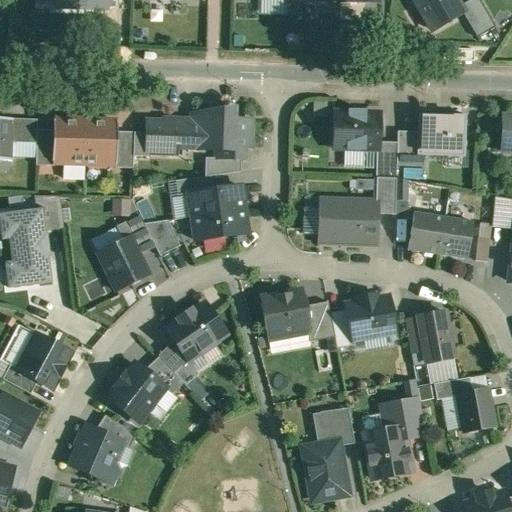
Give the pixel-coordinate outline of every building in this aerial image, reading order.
[(107,12),(107,0),(55,0),(55,11),(107,12)] [(458,0),(409,0),(430,35),(464,15),(466,14),(462,5),(458,0)] [(477,0),(470,0),(462,5),(466,14),(464,15),(476,37),(494,27),(477,0)] [(147,133),(134,133),(133,157),(148,157),(148,153),(176,154),(177,142),(192,143),(192,149),(217,150),(216,159),(206,158),(205,177),(211,176),(241,172),(241,159),(246,159),(247,147),(252,147),(253,121),(234,120),(235,109),(193,115),(193,121),(165,120),(165,122),(147,121),(147,133)] [(365,112),(350,111),(350,114),(335,113),(334,148),(348,148),(348,150),(364,151),(364,149),(377,149),(378,149),(378,142),(379,115),(365,114),(365,112)] [(467,115),(419,114),(418,132),(417,156),(425,156),(465,157),(467,115)] [(511,116),(504,117),(502,151),(511,151),(511,116)] [(13,119),(0,119),(0,161),(12,161),(13,143),(13,119)] [(25,120),(13,119),(13,143),(24,143),(25,120)] [(37,120),(25,120),(24,143),(37,144),(37,130),(37,120)] [(86,121),(54,121),(54,130),(53,162),(54,162),(85,163),(86,121)] [(118,122),(86,121),(85,163),(116,164),(117,164),(118,132),(118,122)] [(54,130),(37,130),(37,144),(36,166),(54,166),(54,162),(53,162),(54,130)] [(134,133),(118,132),(117,164),(116,164),(116,168),(133,169),(133,157),(134,133)] [(418,132),(398,132),(398,143),(397,166),(424,167),(425,156),(417,156),(418,132)] [(398,143),(378,142),(378,149),(377,149),(376,178),(377,178),(396,179),(397,166),(398,143)] [(67,167),(66,178),(88,178),(88,168),(67,167)] [(205,177),(176,181),(178,196),(189,195),(189,194),(213,190),(211,176),(205,177)] [(396,179),(377,178),(376,202),(378,202),(377,214),(395,215),(396,201),(397,179),(396,179)] [(408,181),(397,179),(396,201),(408,201),(408,181)] [(213,190),(189,194),(189,195),(193,217),(244,210),(241,186),(213,190)] [(59,197),(34,197),(35,212),(36,212),(39,233),(64,230),(59,197)] [(115,199),(114,215),(136,215),(137,200),(115,199)] [(376,202),(321,201),(320,242),(376,244),(377,214),(378,202),(376,202)] [(244,210),(193,217),(196,241),(247,234),(244,210)] [(35,212),(0,215),(0,232),(1,237),(0,237),(0,268),(4,268),(7,290),(51,285),(49,264),(42,264),(39,233),(36,212),(35,212)] [(445,218),(414,213),(408,250),(440,255),(445,218)] [(140,216),(117,227),(123,241),(131,238),(140,256),(156,248),(144,224),(140,216)] [(473,222),(445,218),(440,255),(467,260),(473,222)] [(180,246),(168,221),(144,224),(156,248),(160,256),(180,246)] [(123,241),(98,253),(117,291),(149,275),(140,256),(131,238),(123,241)] [(300,293),(261,300),(269,342),(308,334),(303,307),(300,293)] [(375,296),(358,299),(359,304),(346,306),(347,310),(353,340),(354,340),(395,332),(389,298),(376,300),(375,296)] [(328,302),(303,307),(308,334),(310,343),(335,338),(330,313),(328,302)] [(205,304),(193,313),(191,311),(178,320),(179,322),(167,330),(187,360),(188,361),(189,360),(200,352),(202,354),(215,345),(214,343),(226,335),(205,304)] [(347,310),(330,313),(335,338),(337,349),(355,345),(354,340),(353,340),(347,310)] [(445,312),(419,317),(425,352),(424,353),(426,363),(454,358),(451,342),(455,342),(452,327),(448,328),(445,312)] [(419,317),(405,319),(411,355),(424,353),(425,352),(419,317)] [(18,371),(17,372),(37,382),(51,390),(70,353),(36,336),(18,371)] [(174,372),(159,357),(144,371),(165,387),(164,388),(172,394),(184,383),(174,372)] [(187,360),(174,372),(184,383),(186,385),(199,374),(189,360),(188,361),(187,360)] [(144,371),(136,364),(127,376),(125,375),(116,386),(118,388),(109,399),(138,422),(146,412),(148,413),(159,399),(157,398),(164,388),(165,387),(144,371)] [(30,395),(37,382),(17,372),(18,371),(10,366),(2,381),(30,395)] [(470,378),(434,385),(437,400),(458,397),(457,396),(472,393),(470,378)] [(472,393),(457,396),(458,397),(464,433),(495,427),(488,390),(472,393)] [(39,414),(2,395),(0,399),(0,434),(21,446),(39,414)] [(419,400),(388,405),(392,429),(402,427),(404,439),(426,435),(419,400)] [(332,412),(339,447),(354,445),(347,409),(332,412)] [(332,412),(311,416),(317,446),(302,449),(308,485),(313,484),(316,502),(348,496),(339,447),(332,412)] [(136,435),(105,416),(96,430),(123,441),(121,445),(130,448),(136,435)] [(96,430),(89,427),(71,467),(89,474),(92,482),(119,471),(115,461),(121,445),(123,441),(96,430)] [(392,429),(377,432),(365,434),(365,436),(373,478),(373,480),(377,479),(404,474),(411,473),(409,464),(404,439),(402,427),(392,429)] [(14,469),(0,465),(0,502),(5,504),(14,469)] [(490,492),(477,496),(478,500),(465,504),(467,511),(510,511),(506,499),(504,492),(491,496),(490,492)]
